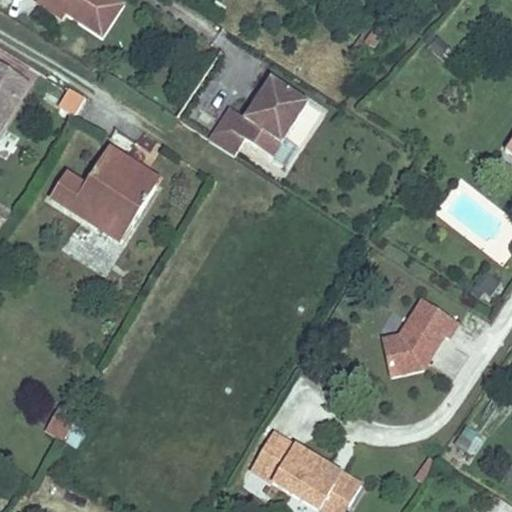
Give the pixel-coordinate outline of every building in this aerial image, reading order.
[(67,14),(44,0),(40,0),(37,4),(63,21),(67,14)] [(123,6),(114,0),(44,0),(67,14),(102,38),(123,6)] [(369,61),(388,35),(374,24),(355,51),(369,61)] [(0,133),(30,84),(0,65),(0,133)] [(209,142),(231,156),(235,158),(245,142),(273,160),(286,140),(309,105),(271,80),(245,121),(230,111),(209,142)] [(75,117),(84,102),(72,95),(62,109),(75,117)] [(285,168),(298,148),(286,140),(273,160),(285,168)] [(161,184),(110,151),(105,158),(126,171),(123,176),(133,182),(136,177),(156,190),(161,184)] [(131,230),(156,190),(136,177),(133,182),(123,176),(126,171),(105,158),(85,189),(66,177),(51,200),(104,233),(113,218),(131,230)] [(0,230),(1,231),(12,214),(0,206),(0,230)] [(122,244),(131,230),(113,218),(104,233),(122,244)] [(449,341),(459,326),(422,303),(400,338),(383,342),(392,380),(424,372),(446,339),(449,341)] [(47,431),(59,410),(44,401),(32,422),(47,431)] [(65,441),(77,420),(59,410),(47,431),(65,441)] [(77,449),(90,428),(77,420),(65,441),(77,449)] [(466,453),(478,435),(468,428),(455,446),(466,453)] [(362,488),(274,435),(252,473),(318,511),(335,511),(341,502),(351,507),(362,488)] [(422,484),(436,463),(432,461),(419,481),(422,484)] [(347,511),(351,507),(341,502),(335,511),(347,511)]
